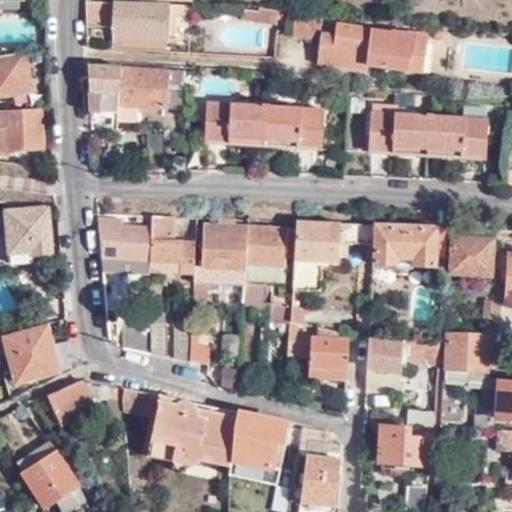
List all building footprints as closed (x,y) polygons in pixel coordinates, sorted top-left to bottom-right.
[(21,0),(0,0),(0,12),(32,12),(33,2),(22,2),(21,0)] [(319,14),(328,15),(329,0),(311,0),(310,13),(319,14)] [(85,3),(86,29),(111,29),(111,35),(167,36),(175,36),(177,16),(191,17),(191,6),(85,3)] [(258,6),(241,5),(239,18),(274,22),(276,8),(258,6)] [(291,10),(290,32),(290,34),(315,38),(319,14),(310,13),(291,10)] [(430,32),(409,29),(409,33),(341,24),(339,34),(323,31),(317,62),(364,70),(365,66),(424,74),(430,32)] [(111,35),(110,49),(166,51),(167,36),(111,35)] [(0,102),(8,102),(7,96),(32,92),(27,53),(0,56),(0,102)] [(88,68),(90,112),(112,113),(113,126),(102,125),(102,130),(117,131),(118,107),(178,110),(180,71),(88,68)] [(325,107),(210,101),(208,140),(324,146),(325,107)] [(401,103),(375,101),(371,150),(486,158),(489,118),(401,110),(401,103)] [(45,148),(40,109),(0,110),(0,157),(20,155),(20,151),(45,148)] [(46,208),(5,211),(10,262),(42,260),(41,254),(50,253),(46,208)] [(150,215),(147,216),(146,226),(118,225),(118,218),(97,217),(103,270),(151,273),(150,270),(150,215)] [(173,216),(150,215),(150,270),(194,271),(194,267),(195,242),(172,241),(173,216)] [(194,267),(194,271),(194,295),(208,296),(206,281),(242,283),(245,226),(233,226),(233,218),(216,217),(216,225),(202,225),(201,267),(194,267)] [(294,228),(293,257),(291,289),(309,290),(311,258),(338,260),(340,240),(375,241),(376,224),(295,221),(294,228)] [(373,264),(437,267),(438,254),(445,255),(446,227),(376,224),(375,241),(373,264)] [(245,226),(242,283),(241,308),(250,310),(262,301),(263,283),(282,283),(283,257),(293,257),(294,228),(245,226)] [(493,284),(496,240),(453,238),(452,272),(446,272),(444,301),(451,301),(452,283),(493,284)] [(290,309),(291,299),(269,299),(269,317),(290,318),(290,309)] [(492,318),(493,302),(484,302),(483,318),(492,318)] [(308,310),(290,309),(290,318),(307,323),(308,310)] [(310,375),(347,378),(350,339),(338,336),(338,333),(307,323),(290,318),(288,353),(311,355),(310,375)] [(122,346),(151,352),(151,322),(123,320),(122,346)] [(151,322),(151,352),(167,356),(167,324),(151,322)] [(173,357),(193,361),(194,332),(193,326),(175,325),(173,357)] [(59,370),(43,327),(2,342),(18,385),(59,370)] [(194,332),(193,361),(211,364),(213,334),(194,332)] [(448,332),(445,366),(444,379),(469,381),(469,386),(485,387),(489,335),(448,332)] [(369,333),(369,337),(367,389),(375,390),(375,384),(379,384),(379,382),(399,385),(403,360),(440,366),(440,344),(369,333)] [(94,395),(97,382),(83,379),(46,395),(51,407),(84,393),(94,395)] [(511,380),(488,379),(487,388),(498,388),(497,420),(511,420),(511,380)] [(121,387),(124,411),(143,414),(147,392),(121,387)] [(211,457),(231,461),(238,415),(194,408),(191,401),(159,395),(149,449),(174,454),(177,445),(188,448),(194,454),(198,455),(206,450),(211,457)] [(475,406),(473,426),(485,427),(486,408),(475,406)] [(231,461),(230,469),(275,482),(280,465),(270,464),(275,441),(280,442),(284,421),(238,411),(238,415),(231,461)] [(436,427),(436,414),(409,411),(408,424),(436,427)] [(436,427),(408,424),(408,428),(380,427),(378,463),(422,465),(427,438),(435,438),(436,427)] [(303,426),(300,439),(305,440),(299,501),(336,504),(342,443),(330,441),(332,431),(303,426)] [(511,432),(497,431),(496,451),(511,451),(511,432)] [(183,466),(198,455),(194,454),(188,448),(177,445),(174,454),(183,466)] [(42,448),(15,463),(19,471),(46,455),(42,448)] [(65,511),(87,500),(57,450),(23,472),(45,506),(57,500),(64,511),(65,511)] [(404,510),(420,511),(423,511),(427,485),(409,483),(404,510)]
